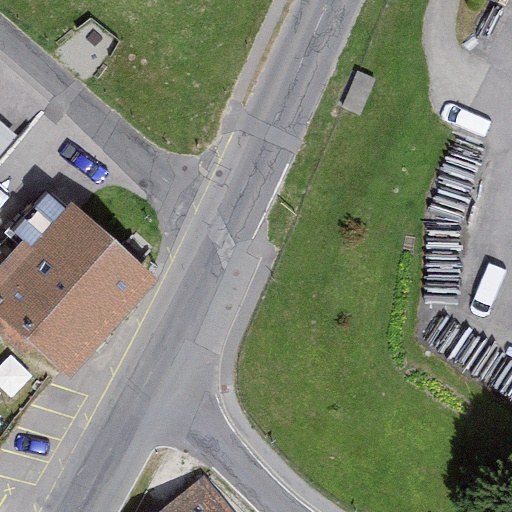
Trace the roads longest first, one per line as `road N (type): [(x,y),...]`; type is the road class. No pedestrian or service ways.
road 1 (residential): [(0,29),(230,226)]
road 2 (tertiary): [(335,0),(230,226)]
road 3 (residential): [(312,511),(206,426),(171,352)]
road 4 (tertiary): [(171,352),(84,511)]
road 5 (tertiary): [(230,226),(171,352)]
